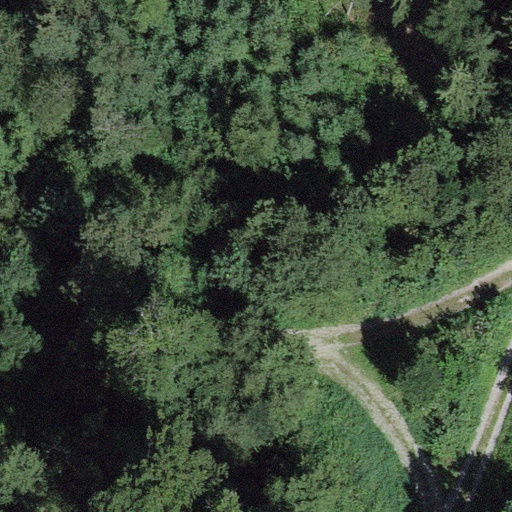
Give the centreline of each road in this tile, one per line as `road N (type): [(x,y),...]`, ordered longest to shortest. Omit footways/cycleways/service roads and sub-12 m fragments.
road 1 (track): [(0,321),(214,328),(332,345),(416,319),(511,274)]
road 2 (track): [(332,345),(409,439),(443,511)]
road 3 (track): [(511,370),(459,511)]
